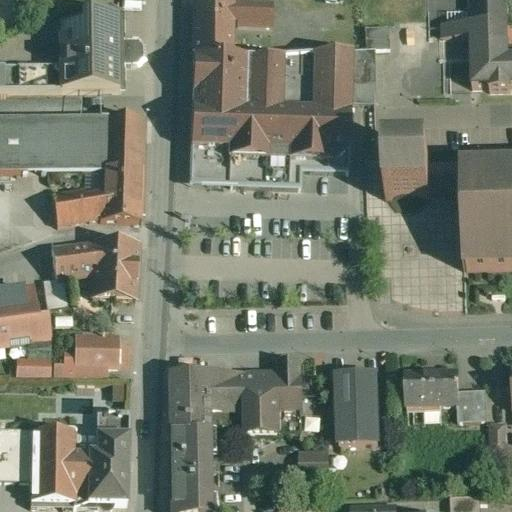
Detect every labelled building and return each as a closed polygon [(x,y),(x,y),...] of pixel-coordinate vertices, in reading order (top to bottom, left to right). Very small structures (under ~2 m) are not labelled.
[(470,0),(471,29),(442,30),(442,43),(445,43),(445,64),(471,63),(472,91),(489,91),(489,95),(511,94),(510,90),(511,90),(511,58),(509,59),(509,50),(507,0),(470,0)] [(249,6),(192,4),(192,61),(231,62),(232,29),(250,30),(249,6)] [(104,14),(60,32),(59,32),(60,72),(60,97),(118,97),(118,95),(117,95),(117,70),(136,70),(142,64),(142,51),(135,45),(117,46),(116,21),(104,14)] [(391,51),(390,29),(367,30),(368,53),(391,51)] [(374,54),(257,63),(231,62),(192,61),(190,152),(223,153),(222,164),(227,164),(229,164),(235,170),(259,171),(265,165),(266,165),(267,165),(288,166),(290,166),(296,172),(320,173),(326,167),(327,167),(334,167),(346,157),(348,151),(350,91),(374,90),(374,54)] [(60,72),(0,72),(0,98),(60,97),(60,72)] [(100,123),(0,124),(0,179),(100,177),(99,198),(79,201),(78,196),(50,201),(56,232),(99,224),(99,226),(141,227),(144,123),(100,122),(100,123)] [(511,168),(429,171),(428,159),(384,160),(386,203),(429,202),(429,199),(461,198),(463,274),(511,272),(511,168)] [(134,250),(97,248),(94,248),(94,249),(92,282),(91,304),(94,305),(94,304),(132,305),(132,306),(134,306),(137,250),(134,249),(134,250)] [(94,249),(51,254),(55,287),(92,282),(94,249)] [(63,287),(44,289),(46,314),(65,311),(63,287)] [(32,292),(0,296),(0,348),(8,347),(9,352),(29,349),(28,345),(39,343),(36,323),(32,292)] [(48,321),(36,323),(39,343),(51,341),(48,321)] [(117,343),(75,342),(74,364),(74,371),(107,372),(117,372),(117,343)] [(49,365),(15,364),(15,383),(49,383),(49,365)] [(53,369),(52,384),(107,384),(107,372),(74,371),(74,364),(63,364),(63,369),(53,369)] [(280,380),(248,380),(249,418),(224,418),(224,425),(211,425),(211,440),(217,439),(218,440),(302,439),(301,400),(299,400),(299,381),(301,381),(301,379),(299,380),(299,368),(280,369),(280,380)] [(456,377),(408,378),(408,376),(406,376),(407,415),(409,415),(409,412),(456,410),(456,413),(458,413),(457,397),(459,397),(459,396),(458,374),(456,374),(456,377)] [(375,378),(337,380),(337,390),(342,390),(344,439),(339,439),(339,450),(377,449),(375,378)] [(248,380),(173,382),(174,440),(211,440),(211,425),(224,425),(224,418),(249,418),(248,380)] [(486,395),(459,396),(459,397),(457,397),(458,413),(459,427),(487,426),(486,395)] [(95,458),(75,458),(76,438),(31,436),(31,487),(30,507),(29,507),(29,511),(30,511),(31,508),(61,509),(60,511),(62,511),(62,510),(72,510),(72,511),(74,511),(75,509),(126,509),(126,479),(127,479),(127,459),(128,420),(126,420),(126,423),(121,423),(121,420),(116,420),(116,423),(104,423),(104,440),(96,440),(95,458)] [(506,457),(505,429),(491,429),(492,457),(506,457)] [(0,435),(0,486),(31,487),(31,436),(0,435)] [(212,511),(211,440),(174,440),(174,511),(212,511)] [(329,462),(302,462),(302,480),(329,479),(329,462)] [(479,511),(479,500),(450,501),(450,511),(479,511)]
